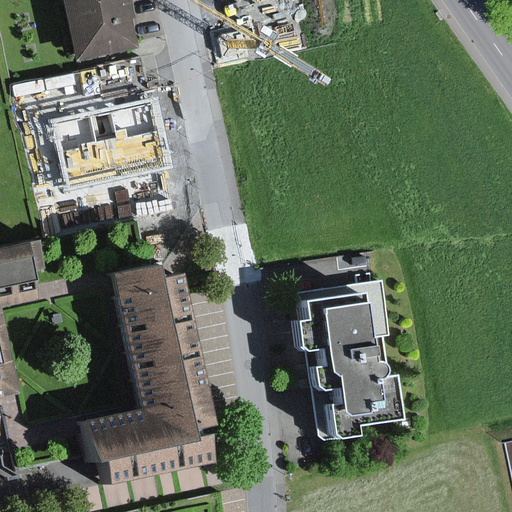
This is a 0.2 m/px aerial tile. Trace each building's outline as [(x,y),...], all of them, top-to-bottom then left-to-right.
[(121,0),(53,0),(67,60),(131,46),(121,0)] [(98,58),(104,92),(147,85),(141,51),(98,58)] [(152,103),(56,124),(70,186),(165,166),(152,103)] [(32,270),(26,242),(0,247),(0,394),(2,394),(0,385),(0,304),(24,300),(18,273),(32,270)] [(148,280),(144,264),(103,273),(132,412),(67,425),(74,462),(85,460),(91,488),(204,463),(198,431),(206,429),(174,275),(148,280)] [(363,283),(292,297),(318,435),(390,421),(363,283)]
